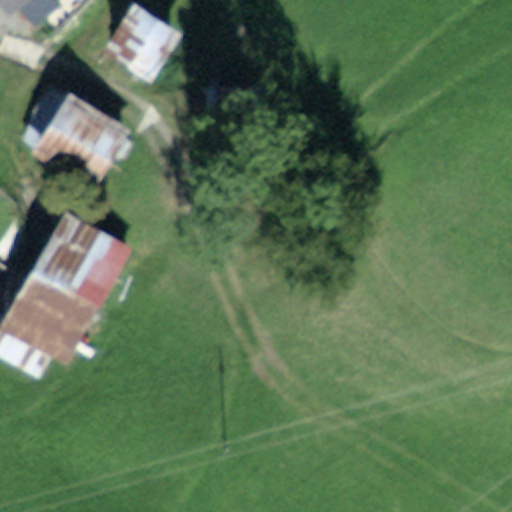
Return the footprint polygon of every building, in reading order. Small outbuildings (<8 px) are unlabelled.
[(6,0),(9,3),(11,0),(14,0),(49,39),(87,0),(6,0)] [(169,38),(135,14),(112,47),(145,71),(169,38)] [(121,135),(71,102),(50,89),(34,113),(54,126),(39,151),(89,184),(121,135)] [(257,142),(253,92),(210,96),(215,146),(257,142)] [(0,351),(35,372),(50,349),(64,357),(96,304),(94,303),(124,252),(71,218),(8,324),(0,336),(0,351)]
